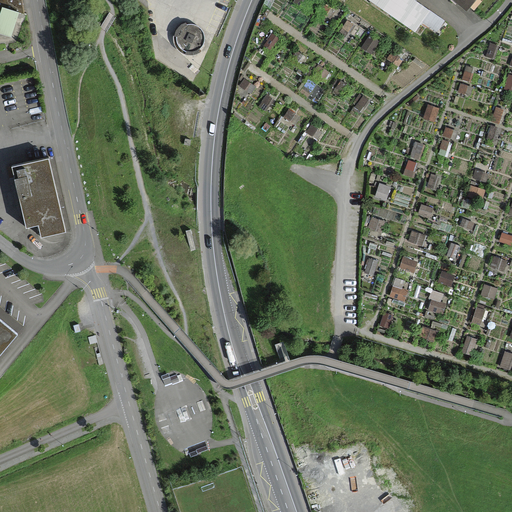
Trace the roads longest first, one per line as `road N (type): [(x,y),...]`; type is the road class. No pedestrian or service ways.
road 1 (primary): [(289,511),(235,349),(212,244),(213,143),(251,0)]
road 2 (motorway): [(240,511),(151,189),(115,0)]
road 3 (motorway): [(76,0),(114,194),(201,511)]
road 4 (residential): [(37,0),(84,232),(80,258)]
road 5 (unclassified): [(129,402),(102,302),(80,258)]
road 6 (residential): [(0,460),(129,402)]
